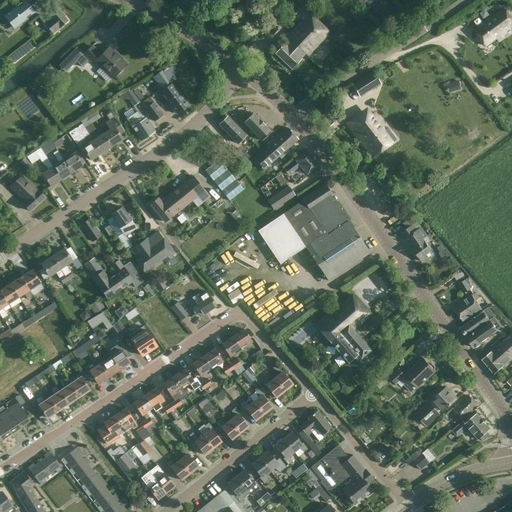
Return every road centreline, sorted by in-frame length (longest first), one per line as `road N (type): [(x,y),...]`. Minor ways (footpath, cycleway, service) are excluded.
road 1 (tertiary): [(511,435),(383,236),(295,119)]
road 2 (unclassified): [(0,255),(188,129),(246,73)]
road 3 (residential): [(0,470),(239,313)]
road 4 (residential): [(460,0),(295,119)]
road 5 (residential): [(165,511),(315,393)]
road 6 (residential): [(410,507),(315,393)]
road 7 (tertiary): [(246,73),(119,0)]
